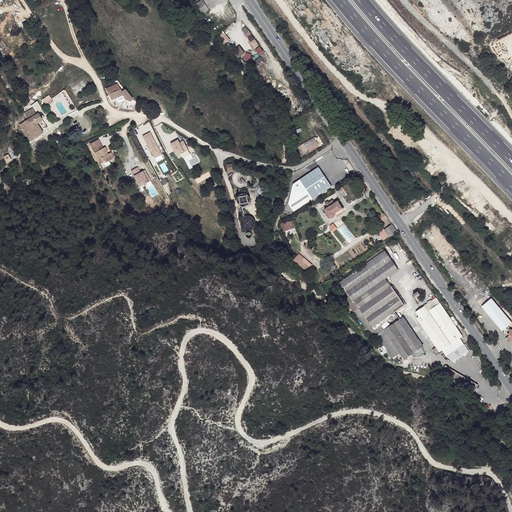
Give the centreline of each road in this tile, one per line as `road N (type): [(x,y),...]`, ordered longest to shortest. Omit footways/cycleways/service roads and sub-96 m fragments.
road 1 (track): [(511,496),(487,470),(434,456),(400,416),(376,410),(350,409),(258,446),(237,421),(253,369),(214,331),(189,334),(180,356),(186,386),(170,425),(192,511)]
road 2 (residential): [(21,0),(58,54),(93,75),(111,109),(154,116),(228,155),(274,168)]
road 3 (primary): [(343,139),(511,389)]
road 4 (motorway): [(340,0),(511,184)]
road 5 (track): [(168,511),(144,462),(101,467),(60,417),(8,427),(0,420)]
road 6 (motorway): [(511,160),(361,0)]
road 7 (primary): [(248,0),(343,139)]
road 8 (unknown): [(511,110),(408,0)]
